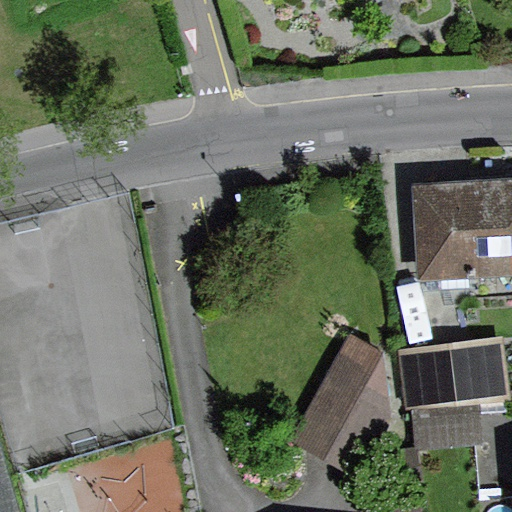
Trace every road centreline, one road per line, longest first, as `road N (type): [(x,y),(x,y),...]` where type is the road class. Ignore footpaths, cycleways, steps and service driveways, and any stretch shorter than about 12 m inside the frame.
road 1 (residential): [(223,140),(511,115)]
road 2 (residential): [(0,181),(223,140)]
road 3 (residential): [(183,0),(223,140)]
